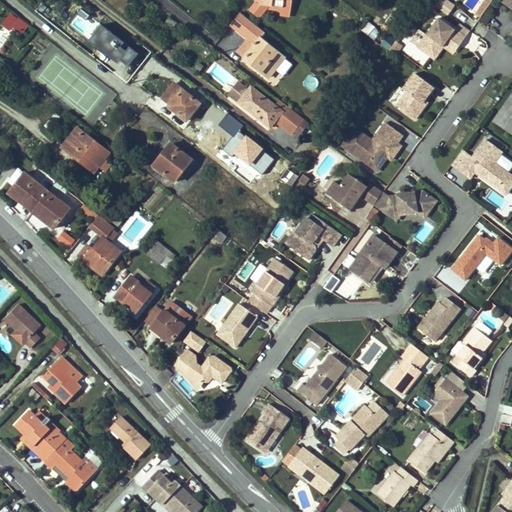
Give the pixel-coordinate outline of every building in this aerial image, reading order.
[(260,0),(260,5),(255,5),(250,11),(260,19),(268,10),(269,7),(291,10),(292,0),(260,0)] [(436,5),(427,0),(423,6),(431,12),(436,5)] [(454,8),(442,0),(439,0),(436,5),(449,15),(454,8)] [(490,0),(483,0),(474,16),(486,23),(497,4),(490,0)] [(511,0),(503,0),(502,2),(511,8),(511,0)] [(281,16),(290,17),(291,10),(269,7),(268,10),(281,12),(281,16)] [(128,67),(138,54),(82,10),(70,26),(118,63),(119,61),(128,67)] [(261,38),(265,32),(240,12),(230,25),(248,39),(238,53),(269,77),(284,57),(261,38)] [(2,23),(10,30),(12,26),(17,20),(9,15),(2,23)] [(457,30),(439,17),(427,34),(419,47),(433,57),(444,41),(457,51),(467,37),(457,30)] [(27,24),(19,18),(17,20),(12,26),(20,33),(27,24)] [(368,21),(361,30),(369,36),(375,26),(368,21)] [(471,30),(461,23),(457,30),(467,37),(471,30)] [(411,41),(419,47),(427,34),(420,29),(411,41)] [(389,50),(395,40),(385,34),(379,45),(389,50)] [(455,53),(457,51),(444,41),(433,57),(436,59),(444,46),(455,53)] [(398,51),(393,47),(390,52),(392,54),(395,56),(398,51)] [(396,106),(415,121),(425,107),(422,105),(434,89),(415,75),(403,91),(406,93),(396,106)] [(229,95),(239,103),(249,90),(239,82),(229,95)] [(174,84),(162,99),(171,105),(176,109),(177,108),(181,111),(178,115),(187,121),(200,104),(174,84)] [(294,131),(304,119),(281,101),(277,106),(251,86),(249,90),(239,103),(270,128),(276,121),(292,134),(294,131)] [(511,95),(494,122),(511,134),(511,95)] [(171,105),(169,107),(178,115),(181,111),(177,108),(176,109),(171,105)] [(310,124),(304,119),(294,131),(300,136),(310,124)] [(377,145),(390,127),(385,123),(372,141),(377,145)] [(358,132),(346,150),(377,171),(386,158),(397,143),(402,135),(390,127),(377,145),(372,141),(358,132)] [(63,147),(81,162),(84,158),(97,168),(109,153),(78,128),(63,147)] [(346,150),(358,132),(354,129),(342,146),(346,150)] [(502,152),(485,139),(472,157),(468,154),(457,168),(470,177),(474,171),(498,189),(509,174),(494,162),(502,152)] [(397,143),(386,158),(391,161),(401,146),(397,143)] [(192,161),(171,144),(164,153),(167,155),(157,168),(175,182),(192,161)] [(164,153),(154,166),(157,168),(167,155),(164,153)] [(81,162),(94,172),(97,168),(84,158),(81,162)] [(290,163),(287,168),(299,176),(302,172),(290,163)] [(280,178),(292,186),(299,176),(287,168),(280,178)] [(33,211),(35,209),(49,191),(25,173),(9,193),(18,200),(33,211)] [(309,179),(303,174),(298,181),(304,185),(309,179)] [(374,205),(382,193),(369,184),(367,187),(349,174),(340,186),(332,198),(352,212),(362,198),(373,206),(374,205)] [(511,184),(511,175),(509,174),(498,189),(505,194),(511,184)] [(65,194),(68,190),(56,181),(51,188),(56,192),(58,189),(65,194)] [(326,194),(332,198),(340,186),(334,182),(326,194)] [(511,187),(503,200),(511,205),(511,187)] [(70,208),(49,191),(35,209),(33,211),(55,228),(70,208)] [(389,197),(382,193),(374,205),(386,213),(389,210),(392,212),(401,212),(402,216),(420,212),(430,197),(422,191),(389,197)] [(436,201),(430,197),(420,212),(426,216),(436,201)] [(96,220),(99,215),(85,204),(81,208),(96,220)] [(363,217),(370,223),(379,212),(373,206),(363,217)] [(389,210),(386,213),(397,221),(402,216),(401,212),(392,212),(389,210)] [(301,236),(293,249),(309,260),(316,250),(316,245),(313,243),(318,236),(333,247),(342,234),(312,214),(309,219),(307,218),(302,225),(300,223),(295,231),(301,236)] [(112,230),(115,227),(99,215),(96,220),(90,227),(101,236),(102,234),(107,236),(113,240),(117,234),(112,230)] [(222,243),(227,237),(217,230),(212,235),(222,243)] [(63,231),(59,237),(71,246),(75,241),(63,231)] [(301,236),(295,231),(286,244),(293,249),(301,236)] [(511,253),(511,247),(498,236),(492,243),(479,233),(449,268),(465,282),(475,270),(480,274),(492,260),(501,267),(511,253)] [(397,251),(373,235),(357,259),(361,262),(354,272),(368,281),(380,264),(384,266),(386,267),(397,251)] [(121,252),(103,238),(94,249),(85,261),(103,275),(121,252)] [(157,241),(148,253),(161,263),(167,255),(170,252),(157,241)] [(78,256),(85,261),(94,249),(88,244),(78,256)] [(256,268),(264,255),(255,249),(247,263),(256,268)] [(343,265),(350,268),(353,257),(347,255),(343,265)] [(294,271),(275,258),(252,292),(272,306),(276,299),(275,298),(294,271)] [(361,262),(357,259),(350,269),(354,272),(361,262)] [(372,284),(384,266),(380,264),(368,281),(372,284)] [(144,286),(131,276),(115,296),(136,314),(153,293),(151,291),(154,287),(147,282),(144,286)] [(461,308),(447,298),(442,304),(439,302),(418,328),(435,341),(461,308)] [(227,332),(223,339),(236,348),(258,317),(239,304),(222,329),(227,332)] [(26,341),(24,343),(30,349),(40,339),(34,333),(40,326),(19,305),(4,320),(17,332),(26,341)] [(492,317),(505,320),(508,312),(494,308),(492,317)] [(185,325),(165,310),(152,326),(164,336),(163,338),(170,343),(185,325)] [(152,326),(151,328),(163,338),(164,336),(152,326)] [(458,366),(464,371),(490,338),(475,328),(462,343),(465,345),(457,355),(462,359),(458,366)] [(227,332),(222,329),(218,335),(223,339),(227,332)] [(206,342),(191,331),(184,341),(199,351),(206,342)] [(17,332),(15,334),(24,343),(26,341),(17,332)] [(320,337),(315,333),(312,337),(317,341),(320,337)] [(61,337),(51,347),(59,355),(69,345),(61,337)] [(321,349),(327,342),(320,337),(317,341),(312,337),(309,340),(321,349)] [(492,340),(490,338),(464,371),(471,376),(477,369),(474,367),(482,357),(479,355),(483,350),(492,340)] [(190,366),(185,374),(195,385),(203,384),(205,381),(206,382),(210,382),(213,377),(223,384),(232,370),(231,369),(215,357),(210,358),(203,368),(197,364),(196,356),(188,351),(181,360),(190,366)] [(405,360),(386,384),(402,396),(421,372),(418,370),(423,364),(407,351),(402,358),(405,360)] [(331,354),(326,360),(342,372),(347,367),(331,354)] [(57,389),(54,392),(66,403),(81,387),(66,372),(71,367),(62,357),(44,376),(51,383),(57,389)] [(181,360),(177,366),(185,374),(190,366),(181,360)] [(317,405),(342,372),(326,360),(323,365),(319,370),(307,386),(303,384),(298,391),(317,405)] [(356,368),(351,374),(363,384),(368,378),(356,368)] [(451,373),(446,380),(452,385),(458,379),(451,373)] [(363,384),(351,374),(346,382),(358,391),(363,384)] [(433,394),(441,401),(453,386),(452,385),(446,380),(445,379),(433,394)] [(458,379),(452,385),(453,386),(461,393),(467,385),(458,379)] [(51,383),(49,386),(54,392),(57,389),(51,383)] [(461,393),(453,386),(441,401),(430,415),(444,426),(467,397),(461,393)] [(29,394),(36,399),(40,395),(33,389),(29,394)] [(418,397),(414,403),(426,410),(429,404),(418,397)] [(256,430),(248,440),(260,448),(264,443),(270,448),(292,418),(271,403),(264,414),(267,416),(257,430),(256,430)] [(368,410),(384,423),(389,416),(374,403),(368,410)] [(355,426),(368,410),(365,408),(352,424),(355,426)] [(338,441),(353,453),(366,437),(370,439),(384,423),(368,410),(355,426),(352,424),(338,441)] [(34,446),(32,448),(46,461),(65,441),(58,434),(44,421),(42,423),(35,416),(29,411),(16,425),(26,434),(27,433),(31,436),(28,439),(34,446)] [(40,411),(35,416),(42,423),(44,421),(58,434),(60,432),(61,431),(40,411)] [(123,446),(138,460),(152,445),(122,418),(112,428),(127,442),(123,446)] [(449,448),(454,442),(439,429),(433,435),(431,434),(409,461),(424,473),(435,460),(446,446),(449,448)] [(58,434),(65,441),(67,440),(60,432),(58,434)] [(26,434),(22,438),(32,448),(34,446),(28,439),(31,436),(27,433),(26,434)] [(74,447),(67,440),(65,441),(46,461),(45,462),(53,470),(55,469),(57,466),(69,478),(67,481),(66,482),(76,492),(94,473),(83,462),(71,450),(74,447)] [(264,443),(260,448),(267,453),(270,448),(264,443)] [(446,446),(435,460),(438,462),(449,448),(446,446)] [(304,447),(289,467),(326,495),(341,476),(324,463),(323,465),(320,463),(321,461),(304,447)] [(34,471),(43,464),(34,451),(25,457),(34,471)] [(83,462),(94,473),(98,469),(86,458),(83,462)] [(352,472),(358,464),(351,458),(345,466),(352,472)] [(57,466),(55,469),(67,481),(69,478),(57,466)] [(413,486),(418,480),(402,467),(397,473),(394,471),(377,493),(393,505),(410,484),(413,486)] [(166,502),(176,511),(197,511),(202,507),(176,482),(173,484),(164,476),(159,471),(143,487),(163,505),(166,502)] [(173,484),(176,482),(167,473),(164,476),(173,484)] [(345,483),(342,487),(350,493),(352,489),(345,483)] [(511,511),(511,491),(507,498),(495,511),(511,511)] [(338,511),(353,511),(357,508),(347,500),(338,511)] [(163,505),(169,511),(175,511),(176,511),(166,502),(163,505)]
